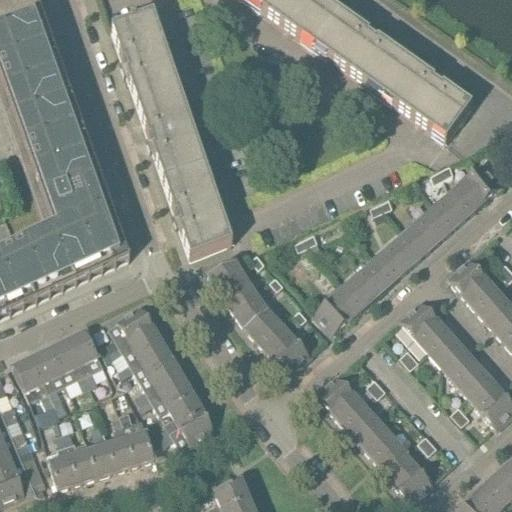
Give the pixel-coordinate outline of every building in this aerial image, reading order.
[(0,108),(43,230),(0,249),(0,324),(129,267),(108,208),(99,185),(90,158),(33,0),(9,0),(0,3),(0,108)] [(235,0),(248,9),(254,0),(235,0)] [(314,56),(339,20),(312,1),(312,0),(254,0),(248,9),(314,56)] [(379,103),(405,67),(378,48),(379,46),(368,38),(367,40),(339,20),(314,56),(379,103)] [(136,112),(179,97),(152,22),(135,28),(134,25),(129,27),(130,29),(110,36),(121,68),(119,68),(121,75),(123,81),(125,80),(136,112)] [(379,103),(445,150),(470,114),(443,94),(444,93),(433,85),(432,86),(405,67),(379,103)] [(162,188),(205,173),(179,97),(136,112),(147,143),(145,144),(149,157),(151,156),(162,188)] [(189,266),(231,251),(205,173),(162,188),(173,220),(171,221),(176,233),(178,233),(189,266)] [(469,193),(483,209),(498,195),(479,175),(472,182),(464,188),(449,202),(454,207),(469,193)] [(446,176),(437,181),(440,187),(449,183),(446,176)] [(430,191),(440,187),(437,181),(429,184),(427,185),(430,191)] [(452,235),(468,222),(483,209),(469,193),(454,207),(449,202),(434,215),(452,235)] [(386,209),(377,213),(380,219),(389,215),(386,209)] [(370,224),(380,219),(377,213),(369,217),(367,217),(370,224)] [(422,262),(452,235),(434,215),(404,241),(422,262)] [(392,289),(422,262),(404,241),(374,268),(392,289)] [(311,244),(302,248),(305,254),(314,250),(311,244)] [(295,259),(305,254),(302,248),(294,252),(292,252),(295,259)] [(264,271),(256,263),(248,271),(255,279),(264,271)] [(362,315),(392,289),(374,268),(344,295),(362,315)] [(476,318),(496,300),(469,269),(449,288),(476,318)] [(502,284),(510,277),(504,271),(496,278),(502,284)] [(256,304),(234,272),(208,284),(233,320),(256,304)] [(511,279),(510,277),(502,284),(507,290),(511,285),(511,279)] [(282,292),(275,284),(267,291),(274,300),(282,292)] [(332,342),(362,315),(344,295),(314,321),(332,342)] [(511,318),(496,300),(476,318),(489,333),(503,320),(511,330),(511,318)] [(256,304),(233,320),(246,338),(260,353),(280,333),(269,322),(256,304)] [(448,342),(421,312),(401,330),(428,360),(448,342)] [(114,347),(118,354),(151,334),(141,316),(107,336),(114,347)] [(306,325),(299,317),(290,324),(298,333),(306,325)] [(511,330),(503,320),(489,333),(511,358),(511,330)] [(286,340),(280,333),(260,353),(289,384),(309,365),(286,340)] [(122,361),(128,371),(162,351),(151,334),(118,354),(122,361)] [(67,349),(84,384),(91,380),(102,375),(85,340),(67,349)] [(475,372),(448,342),(428,360),(441,375),(450,367),(463,382),(475,372)] [(107,360),(118,354),(114,347),(103,353),(107,360)] [(77,387),(84,384),(67,349),(49,357),(65,392),(77,387)] [(132,379),(138,388),(172,368),(162,351),(128,371),(132,379)] [(122,361),(118,354),(107,360),(111,368),(122,361)] [(30,366),(47,400),(52,412),(58,424),(67,419),(67,418),(60,405),(56,397),(65,392),(49,357),(30,366)] [(404,371),(412,363),(407,357),(399,365),(404,371)] [(412,363),(404,371),(409,377),(418,369),(412,363)] [(38,404),(47,400),(30,366),(12,375),(27,409),(38,404)] [(468,405),(488,387),(475,372),(463,382),(450,367),(441,375),(468,405)] [(144,398),(148,406),(182,386),(172,368),(138,388),(144,398)] [(132,379),(128,371),(117,377),(122,385),(132,379)] [(91,380),(84,384),(89,395),(97,391),(91,380)] [(89,395),(84,384),(77,387),(82,398),(89,395)] [(167,418),(192,403),(182,386),(148,406),(152,413),(159,423),(167,418)] [(337,386),(320,402),(346,433),(365,416),(337,386)] [(371,400),(379,392),(374,386),(366,394),(371,400)] [(511,420),(511,413),(488,387),(468,405),(495,435),(511,420)] [(379,392),(371,400),(376,406),(385,398),(379,392)] [(138,412),(148,406),(144,398),(133,405),(138,412)] [(47,400),(38,404),(44,416),(52,412),(47,400)] [(0,426),(3,425),(0,418),(11,413),(7,402),(0,404),(0,426)] [(165,435),(168,440),(203,421),(192,403),(167,418),(171,427),(163,431),(165,435)] [(152,413),(148,406),(138,412),(142,419),(152,413)] [(3,425),(14,420),(11,413),(0,418),(3,425)] [(455,427),(463,420),(458,414),(449,421),(455,427)] [(365,416),(346,433),(359,448),(370,439),(383,454),(392,446),(365,416)] [(14,420),(3,425),(7,433),(18,428),(14,420)] [(122,434),(131,431),(128,420),(119,423),(122,434)] [(463,420),(455,427),(460,433),(469,426),(463,420)] [(174,448),(177,454),(179,458),(213,438),(203,421),(168,440),(169,441),(174,448)] [(0,447),(11,443),(7,433),(3,425),(0,426),(0,447)] [(154,467),(148,450),(141,428),(131,431),(122,434),(121,435),(134,473),(154,467)] [(100,445),(96,433),(88,436),(92,448),(100,445)] [(134,473),(121,435),(103,441),(106,450),(115,479),(134,473)] [(160,446),(169,441),(168,440),(165,435),(156,440),(160,446)] [(370,439),(359,448),(385,479),(405,460),(392,446),(383,454),(370,439)] [(64,453),(72,450),(69,441),(61,443),(64,453)] [(169,441),(160,446),(158,447),(163,455),(174,448),(169,441)] [(0,447),(0,469),(18,462),(16,454),(11,443),(0,447)] [(57,455),(64,453),(61,443),(54,446),(57,455)] [(422,456),(430,449),(425,443),(417,450),(422,456)] [(430,449),(422,456),(428,462),(436,455),(430,449)] [(16,454),(18,462),(30,457),(27,450),(16,454)] [(74,460),(72,450),(64,453),(77,491),(96,485),(87,457),(74,460)] [(115,479),(106,450),(87,457),(96,485),(115,479)] [(57,497),(77,491),(64,453),(57,455),(55,456),(58,465),(48,468),(57,497)] [(18,462),(22,470),(33,465),(30,457),(18,462)] [(405,461),(405,460),(385,479),(383,480),(409,511),(430,492),(404,462),(405,461)] [(0,491),(26,481),(22,470),(18,462),(0,469),(0,491)] [(505,511),(511,506),(511,468),(483,495),(501,511),(505,511)] [(0,511),(2,511),(34,500),(34,499),(34,498),(30,491),(26,481),(0,491),(0,511)] [(30,491),(34,498),(45,494),(42,486),(30,491)] [(242,511),(248,510),(247,507),(250,506),(247,500),(244,501),(240,491),(212,503),(215,511),(242,511)] [(501,511),(483,495),(467,511),(501,511)]
